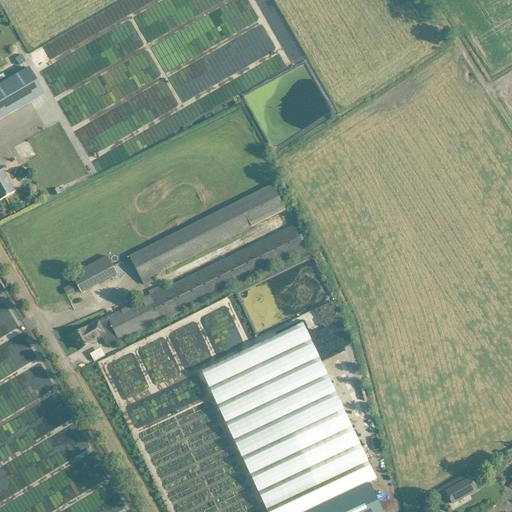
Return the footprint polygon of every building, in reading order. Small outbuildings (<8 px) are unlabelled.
[(95,36),(139,17),(137,13),(171,44),(173,48),(178,46),(187,66),(195,62),(197,66),(214,47),(207,31),(203,33),(211,25),(209,22),(205,18),(211,11),(223,6),(228,0),(127,0),(64,29),(48,46),(54,59),(84,46),(81,43),(88,40),(82,24),(95,36)] [(21,55),(15,59),(19,65),(25,62),(21,55)] [(0,84),(0,119),(31,102),(44,95),(28,68),(0,84)] [(25,161),(39,156),(34,139),(19,144),(25,161)] [(22,178),(32,177),(31,164),(21,165),(22,178)] [(0,200),(15,192),(2,170),(0,171),(0,200)] [(285,210),(272,185),(130,257),(144,285),(155,280),(153,276),(251,227),(252,227),(285,210)] [(163,286),(149,293),(151,296),(138,303),(117,313),(108,317),(97,322),(73,337),(80,349),(92,342),(104,334),(111,347),(129,338),(307,252),(294,227),(165,290),(163,286)] [(75,284),(64,289),(68,296),(78,291),(75,284)] [(342,305),(329,309),(334,328),(342,325),(344,330),(349,328),(342,305)] [(303,323),(201,371),(218,405),(268,511),(378,511),(366,486),(370,484),(377,480),(320,360),(303,323)] [(101,362),(112,355),(108,347),(97,355),(101,362)] [(471,478),(446,492),(453,504),(477,490),(471,478)] [(258,496),(249,500),(253,510),(262,506),(258,496)]
